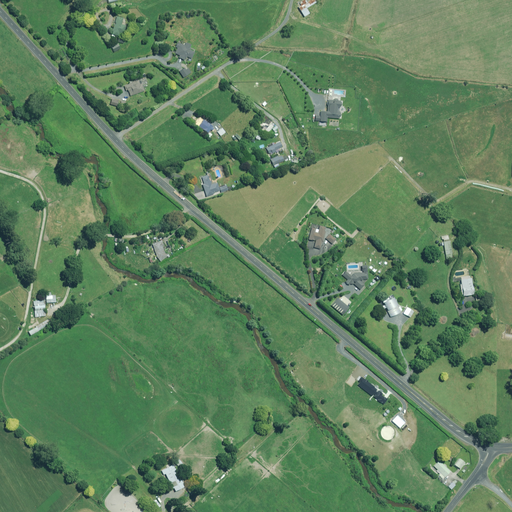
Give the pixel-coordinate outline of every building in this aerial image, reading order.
[(316,3),(314,0),(310,0),(307,3),(305,0),(304,0),(299,3),(301,5),(298,7),(304,17),(309,14),(306,9),(316,3)] [(123,18),(117,17),(115,25),(114,24),(112,35),(119,36),(120,33),(123,33),(125,32),(126,26),(122,25),(123,18)] [(191,45),(186,43),(185,46),(178,42),(175,47),(177,48),(175,53),(180,56),(179,58),(184,60),(185,58),(187,59),(187,57),(191,59),(194,52),(189,50),(191,45)] [(120,49),(117,43),(111,47),(114,52),(120,49)] [(186,70),(185,68),(179,72),(184,78),(191,73),(188,68),(186,70)] [(140,84),(138,78),(136,79),(136,81),(128,84),(129,84),(125,86),(125,88),(126,91),(128,90),(130,96),(144,91),(142,84),(140,84)] [(328,100),(327,106),(328,106),(327,112),(320,111),(320,116),(315,116),(315,121),(326,122),(327,117),(340,118),(340,113),(337,112),(337,107),(341,107),(341,101),(328,100)] [(212,126),(203,120),(199,127),(208,133),(210,130),(212,130),(212,126)] [(273,126),(271,124),(265,130),(267,133),(273,126)] [(282,147),(280,142),(266,148),(269,154),(272,152),(272,154),(276,152),(275,150),(282,147)] [(284,161),(281,156),(278,157),(277,156),(270,159),(274,168),(279,166),(278,164),(284,161)] [(211,185),(208,175),(202,177),(204,184),(202,184),(206,197),(214,194),(213,193),(219,191),(217,183),(211,185)] [(320,249),(322,242),(323,243),(326,232),(325,231),(326,227),(320,226),(318,233),(315,232),(316,229),(312,228),(309,240),(316,241),(314,248),(320,249)] [(336,240),(330,234),(326,239),(332,244),(336,240)] [(449,241),(448,235),(441,237),(442,240),(443,239),(443,242),(441,242),(442,246),(443,246),(446,260),(452,259),(449,241)] [(167,253),(166,254),(165,254),(162,247),(164,246),(162,241),(152,244),(157,257),(160,262),(167,256),(168,257),(170,256),(169,255),(167,253)] [(349,286),(350,284),(354,284),(361,290),(365,285),(360,280),(368,279),(367,266),(361,266),(361,271),(363,271),(363,273),(361,273),(354,273),(352,277),(346,271),(342,275),(347,280),(345,282),(349,286)] [(460,277),(461,280),(460,280),(463,296),(474,295),(471,278),(470,278),(469,276),(460,277)] [(393,297),(388,300),(387,299),(383,301),(383,303),(385,305),(382,307),(384,310),(386,308),(391,317),(403,311),(400,306),(399,307),(393,297)] [(349,307),(338,298),(331,306),(343,315),(348,310),(347,309),(349,307)] [(45,309),(44,302),(33,303),(34,310),(45,309)] [(36,328),(28,332),(30,336),(51,324),(49,319),(35,327),(36,328)] [(178,459),(174,462),(190,481),(193,477),(178,459)] [(465,463),(460,459),(455,465),(460,469),(465,463)] [(450,472),(439,461),(434,466),(437,470),(436,471),(440,474),(439,475),(443,479),(450,472)] [(184,487),(173,465),(161,471),(163,475),(165,474),(172,489),(173,488),(175,492),(184,487)] [(457,482),(455,481),(453,483),(452,482),(448,487),(451,490),(455,485),(454,484),(457,482)]
